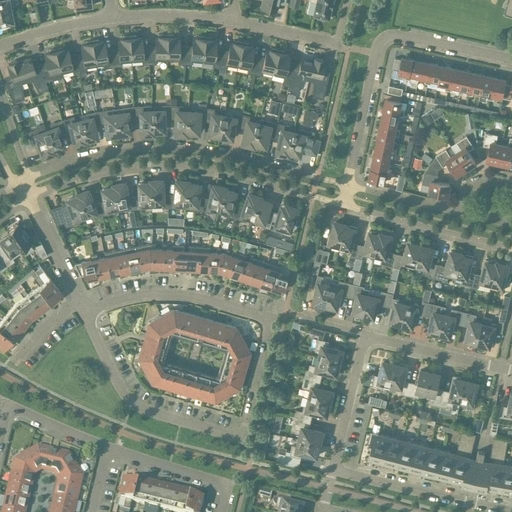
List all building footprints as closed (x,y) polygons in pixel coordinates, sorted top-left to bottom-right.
[(0,0),(0,12),(10,10),(8,0),(0,0)] [(262,0),(260,7),(264,8),(265,10),(271,12),(273,10),(276,11),(277,3),(284,5),(285,0),(262,0)] [(299,0),(289,0),(288,7),(298,9),(300,0),(299,0)] [(328,19),(332,0),(309,0),(309,1),(316,3),(313,15),(318,16),(317,18),(323,20),(324,18),(328,19)] [(13,10),(10,10),(0,12),(0,24),(1,24),(2,28),(9,26),(7,23),(15,21),(13,10)] [(167,59),(167,35),(161,35),(161,36),(158,36),(158,38),(155,38),(155,51),(149,51),(149,64),(152,64),(155,64),(156,59),(167,59)] [(178,62),(178,64),(181,64),(185,64),(185,51),(179,51),(179,38),(176,38),(176,37),(174,37),(174,35),(167,35),(167,59),(178,59),(178,62)] [(143,63),(143,64),(146,64),(149,64),(149,51),(142,51),(141,38),(138,38),(138,37),(136,37),(136,36),(129,37),(131,61),(142,60),(143,63)] [(131,61),(129,37),(123,37),(123,38),(121,39),(121,40),(118,40),(119,53),(113,54),(114,66),(117,66),(120,66),(120,61),(131,61)] [(202,61),(205,37),(198,37),(198,38),(196,38),(196,39),(193,38),(191,52),(185,51),(185,64),(188,64),(191,65),(191,60),(202,61)] [(213,65),(213,67),(216,67),(219,67),(221,55),(215,54),(216,41),(213,41),(213,39),(211,39),(211,38),(205,37),(202,61),(213,62),(213,65)] [(105,68),(108,67),(111,67),(114,66),(113,54),(106,55),(104,42),(101,42),(101,41),(99,41),(98,40),(92,41),(96,65),(102,64),(105,68)] [(80,76),(86,75),(85,67),(96,65),(92,41),(86,42),(86,44),(84,44),(84,45),(81,46),(83,59),(77,60),(79,72),(80,76)] [(238,66),(242,43),(236,41),(235,43),(233,42),(233,43),(230,43),(227,56),(221,55),(219,67),(222,68),(226,69),(226,64),(238,66)] [(248,71),(247,73),(254,74),(257,61),(251,60),(253,47),(250,47),(250,46),(248,45),(248,44),(242,43),(238,66),(248,68),(248,71)] [(73,74),(79,72),(77,60),(71,61),(67,49),(64,49),(64,48),(62,49),(61,48),(55,49),(61,72),(62,72),(72,70),(73,73),(73,74)] [(61,72),(55,49),(49,51),(49,52),(47,53),(47,54),(44,55),(48,67),(40,70),(45,82),(63,77),(62,72),(61,72)] [(273,74),(278,50),(272,49),(271,50),(269,49),(269,51),(266,50),(263,63),(257,61),(254,74),(261,76),(262,71),(273,74)] [(281,85),(288,86),(289,86),(292,69),(286,68),(289,55),(286,55),(286,53),(284,53),(284,52),(278,50),(273,74),(283,76),(283,79),(281,85)] [(308,81),(313,60),(301,57),(298,71),(292,69),(289,86),(288,86),(287,90),(297,93),(302,79),(308,81)] [(393,69),(399,70),(399,72),(406,74),(405,78),(408,79),(412,59),(402,57),(401,59),(395,58),(393,69)] [(19,62),(26,82),(32,80),(39,93),(47,90),(45,82),(40,70),(35,72),(30,58),(19,62)] [(313,60),(308,81),(314,82),(313,96),(322,99),(327,78),(321,76),(324,62),(323,62),(323,60),(314,58),(314,60),(313,60)] [(418,81),(419,77),(422,62),(412,59),(408,79),(411,80),(418,81)] [(26,82),(19,62),(18,62),(17,61),(8,64),(9,66),(8,66),(13,80),(7,82),(14,102),(24,98),(21,84),(26,82)] [(428,83),(432,64),(422,62),(419,77),(426,78),(425,83),(428,83)] [(432,64),(428,83),(431,84),(432,79),(438,81),(439,81),(442,66),(432,64)] [(448,90),(453,68),(442,66),(439,81),(438,81),(438,83),(446,85),(445,89),(448,90)] [(459,88),(463,71),(453,68),(448,90),(451,91),(452,86),(459,88)] [(469,95),(474,73),(463,71),(459,88),(467,89),(466,94),(469,95)] [(480,92),(484,75),(474,73),(469,95),(472,95),(473,91),(480,92)] [(490,99),(495,77),(484,75),(480,92),(488,94),(487,99),(490,99)] [(502,97),(505,83),(506,80),(495,77),(490,99),(493,100),(494,95),(501,97),(502,97)] [(511,80),(511,85),(505,83),(502,97),(511,100),(511,98),(511,80)] [(389,85),(388,92),(401,95),(403,88),(389,85)] [(86,106),(96,105),(95,90),(85,90),(86,106)] [(384,109),(403,113),(404,110),(399,109),(401,102),(386,98),(384,109)] [(269,107),(279,109),(281,102),(271,99),(269,107)] [(31,115),(39,111),(37,106),(28,109),(31,115)] [(151,106),(141,107),(133,107),(134,119),(140,119),(141,132),(142,131),(142,134),(153,134),(153,131),(152,131),(152,111),(151,106)] [(170,118),(170,106),(162,106),(162,111),(152,111),(152,131),(153,131),(164,131),(163,118),(170,118)] [(182,107),(177,106),(170,106),(170,118),(176,118),(175,131),(176,131),(175,134),(186,135),(187,132),(186,132),(188,112),(182,111),(182,107)] [(134,119),(133,107),(126,108),(126,113),(116,114),(118,134),(130,132),(128,120),(134,119)] [(205,121),(206,108),(199,108),(198,112),(188,112),(186,132),(187,132),(198,133),(198,120),(205,121)] [(206,108),(205,121),(211,122),(208,134),(209,134),(209,137),(220,139),(220,136),(223,116),(213,114),(214,110),(206,108)] [(403,113),(384,109),(382,119),(397,122),(398,115),(403,116),(403,113)] [(105,115),(105,110),(102,111),(101,111),(97,111),(99,124),(105,123),(107,136),(118,134),(116,114),(105,115)] [(303,117),(316,121),(318,113),(305,110),(303,117)] [(80,116),(81,121),(85,140),(86,140),(96,138),(93,125),(99,124),(97,111),(91,113),(85,114),(80,116)] [(239,127),(242,115),(235,113),(234,118),(223,116),(220,136),(231,138),(233,126),(239,127)] [(465,115),(468,129),(475,127),(472,114),(472,113),(471,114),(465,115)] [(254,144),(253,143),(258,124),(248,121),(249,116),(242,115),(239,127),(245,128),(242,141),(243,141),(242,143),(253,146),(254,144)] [(75,122),(74,117),(70,118),(65,119),(61,120),(65,132),(71,131),(74,143),(75,143),(76,145),(86,143),(86,142),(86,140),(85,140),(81,121),(75,122)] [(397,122),(382,119),(380,129),(399,133),(400,130),(395,129),(397,122)] [(49,124),(51,129),(46,131),(53,150),(64,146),(59,134),(65,132),(61,120),(57,121),(53,123),(49,124)] [(273,135),(276,123),(270,122),(268,126),(258,124),(253,143),(254,144),(264,146),(267,134),(273,135)] [(277,149),(276,152),(287,155),(288,152),(292,132),(286,131),(288,126),(276,123),(273,135),(279,137),(276,149),(277,149)] [(53,150),(46,131),(42,133),(40,128),(28,133),(32,144),(38,142),(42,154),(43,154),(44,156),(54,152),(53,150)] [(377,139),(392,142),(394,135),(398,136),(399,133),(380,129),(377,139)] [(292,132),(288,152),(298,155),(300,148),(309,150),(313,133),(301,130),(300,134),(292,132)] [(498,165),(502,145),(496,143),(498,135),(486,132),(483,146),(489,147),(486,161),(491,162),(491,163),(498,165)] [(456,153),(467,170),(472,166),(472,165),(476,162),(468,151),(474,147),(466,136),(456,142),(461,150),(456,153)] [(502,145),(498,165),(504,166),(505,164),(509,165),(511,153),(511,138),(510,138),(508,146),(502,145)] [(397,144),(392,143),(392,142),(377,139),(375,149),(395,153),(396,150),(396,146),(397,144)] [(394,158),(394,156),(395,153),(375,149),(373,159),(388,162),(393,163),(394,158)] [(467,170),(456,153),(450,156),(446,149),(436,156),(443,167),(448,164),(456,175),(460,173),(461,174),(467,170)] [(413,167),(421,168),(423,158),(415,157),(413,167)] [(371,169),(391,173),(391,170),(387,169),(388,162),(373,159),(371,169)] [(391,173),(371,169),(369,179),(384,182),(385,175),(390,176),(391,173)] [(449,188),(450,184),(436,181),(438,175),(424,172),(422,184),(430,186),(429,192),(434,193),(434,195),(441,197),(441,195),(447,196),(449,188)] [(167,207),(168,195),(162,195),(161,183),(160,180),(150,181),(150,183),(151,204),(161,203),(161,208),(167,207)] [(168,195),(167,207),(178,208),(178,204),(185,204),(187,184),(187,182),(176,181),(176,183),(175,183),(174,196),(168,195)] [(134,209),(133,197),(127,198),(125,186),(124,186),(123,183),(113,185),(113,188),(117,207),(126,206),(127,210),(134,209)] [(133,197),(134,209),(144,209),(144,204),(151,204),(150,183),(139,184),(139,191),(139,196),(133,197)] [(201,210),(203,198),(197,198),(198,192),(198,185),(187,184),(185,204),(191,205),(190,209),(201,210)] [(203,198),(201,210),(212,213),(213,208),(219,210),(223,190),(224,190),(224,187),(213,185),(213,187),(212,187),(209,200),(203,198)] [(112,213),(111,208),(117,207),(113,188),(102,190),(103,197),(104,202),(98,203),(101,215),(112,213)] [(234,218),(238,206),(232,205),(233,200),(234,192),(224,190),(223,190),(219,210),(225,211),(224,216),(234,218)] [(101,215),(98,203),(92,205),(89,193),(88,193),(87,191),(77,194),(77,197),(78,197),(83,216),(89,214),(91,218),(101,215)] [(238,206),(234,218),(245,221),(246,217),(252,219),(258,199),(259,199),(259,197),(249,194),(248,196),(247,196),(244,208),(238,206)] [(76,218),(83,216),(78,197),(77,197),(67,200),(69,207),(60,210),(50,213),(56,225),(64,222),(66,227),(78,223),(76,218)] [(258,199),(252,219),(262,222),(261,226),(268,228),(271,217),(265,215),(267,210),(269,203),(259,199),(258,199)] [(271,217),(268,228),(280,232),(281,228),(289,230),(289,229),(291,229),(293,221),(292,221),(295,211),(294,210),(295,208),(285,205),(284,207),(280,206),(278,213),(273,211),(271,217)] [(129,211),(129,226),(137,225),(136,211),(129,211)] [(340,246),(345,224),(335,221),(330,238),(329,237),(326,246),(332,247),(333,244),(340,246)] [(7,231),(21,251),(30,245),(26,238),(28,236),(24,230),(21,231),(16,224),(7,231)] [(356,257),(359,245),(352,243),(353,237),(354,237),(357,228),(349,226),(349,227),(345,226),(346,224),(345,224),(340,246),(346,247),(345,250),(351,252),(350,256),(356,257)] [(375,255),(380,233),(380,235),(376,234),(376,232),(369,230),(366,240),(367,240),(366,247),(359,245),(356,257),(362,259),(363,255),(368,256),(369,253),(375,255)] [(0,247),(4,252),(0,254),(0,258),(6,266),(14,261),(11,256),(19,250),(20,252),(21,251),(7,231),(6,231),(7,232),(1,236),(2,238),(0,238),(0,242),(2,245),(0,246),(0,247)] [(393,267),(397,254),(387,252),(391,236),(380,233),(375,255),(382,256),(380,263),(393,267)] [(267,236),(265,242),(273,245),(275,238),(267,236)] [(85,254),(93,253),(90,242),(89,237),(75,242),(76,246),(83,244),(85,254)] [(292,244),(285,241),(283,248),(290,250),(292,244)] [(416,265),(421,245),(410,242),(410,245),(408,244),(405,257),(397,254),(393,267),(399,268),(400,264),(406,266),(406,263),(416,265)] [(41,244),(35,247),(40,258),(47,255),(41,244)] [(150,266),(151,244),(148,244),(135,246),(136,251),(140,268),(150,266)] [(151,244),(150,266),(161,267),(162,249),(155,249),(155,244),(151,244)] [(173,250),(172,250),(166,249),(166,245),(162,245),(162,249),(161,267),(172,268),(173,250)] [(173,250),(172,268),(183,268),(184,246),(183,246),(172,245),(172,250),(173,250)] [(434,277),(437,265),(429,263),(432,251),(430,250),(431,248),(421,245),(416,265),(424,267),(423,274),(434,277)] [(128,248),(125,248),(129,270),(140,268),(136,251),(135,246),(128,248)] [(197,269),(199,247),(188,246),(187,246),(186,268),(186,269),(197,269)] [(199,247),(197,269),(208,270),(209,252),(210,252),(210,248),(199,247)] [(129,270),(125,248),(114,251),(119,273),(129,270)] [(219,271),(220,253),(221,248),(216,248),(216,253),(210,252),(209,252),(208,270),(219,271)] [(315,261),(321,262),(324,250),(318,248),(315,261)] [(119,273),(114,251),(104,253),(108,275),(119,273)] [(229,274),(236,253),(232,251),(231,256),(223,253),(220,253),(219,271),(229,274)] [(456,275),(462,253),(451,251),(447,267),(437,265),(434,277),(447,280),(449,273),(456,275)] [(93,255),(98,277),(108,275),(104,253),(103,253),(104,257),(98,259),(97,254),(93,255)] [(236,253),(229,274),(239,277),(246,256),(236,253)] [(472,287),(475,274),(468,273),(469,266),(471,266),(473,257),(466,255),(465,256),(462,255),(462,253),(456,275),(462,277),(462,280),(467,281),(466,285),(472,287)] [(98,277),(93,255),(90,256),(90,260),(74,263),(80,276),(86,274),(86,279),(98,277)] [(249,281),(256,260),(253,258),(251,263),(245,261),(247,256),(246,256),(239,277),(249,281)] [(256,260),(249,281),(259,284),(267,263),(256,260)] [(491,284),(497,262),(496,262),(496,264),(492,263),(492,262),(485,260),(482,269),(484,270),(482,276),(475,274),(472,287),(478,288),(479,284),(484,285),(485,282),(491,284)] [(321,262),(315,261),(312,271),(318,273),(321,262)] [(498,289),(503,290),(505,282),(503,282),(508,265),(497,262),(491,284),(498,286),(498,289)] [(270,288),(277,266),(267,263),(259,284),(270,288)] [(277,266),(270,288),(280,291),(282,287),(284,287),(288,275),(279,272),(280,268),(277,266)] [(41,267),(35,271),(37,275),(39,274),(39,275),(43,271),(44,272),(44,271),(41,267)] [(29,271),(31,275),(34,278),(37,275),(35,271),(32,268),(29,271)] [(0,345),(3,348),(4,346),(7,348),(30,319),(60,296),(59,294),(60,293),(48,277),(49,278),(44,281),(39,275),(39,274),(37,275),(34,278),(39,285),(15,303),(0,322),(0,345)] [(316,300),(315,303),(326,305),(330,286),(322,283),(323,276),(318,275),(315,287),(317,288),(314,300),(316,300)] [(340,280),(338,287),(330,286),(326,305),(330,307),(330,308),(337,310),(340,300),(339,300),(340,293),(350,296),(352,284),(341,281),(340,280)] [(358,289),(359,285),(352,284),(350,296),(357,298),(353,312),(355,313),(355,314),(363,317),(368,295),(362,294),(363,290),(358,289)] [(375,294),(375,297),(368,295),(363,317),(371,318),(372,317),(374,317),(377,303),(384,304),(387,292),(382,291),(381,295),(375,294)] [(387,292),(384,304),(394,307),(392,313),(391,313),(389,322),(396,324),(396,323),(402,324),(406,304),(399,302),(400,299),(392,298),(393,294),(387,292)] [(502,308),(508,309),(510,297),(504,295),(502,308)] [(406,304),(402,324),(406,325),(406,327),(413,329),(415,319),(414,319),(416,312),(425,315),(428,302),(423,301),(422,305),(414,303),(413,306),(406,304)] [(428,302),(425,315),(432,316),(429,331),(431,332),(431,333),(438,336),(444,314),(438,312),(439,309),(433,308),(434,304),(428,302)] [(444,314),(438,336),(447,337),(447,336),(449,336),(453,322),(460,323),(463,311),(452,308),(450,315),(444,314)] [(508,309),(502,308),(499,320),(505,321),(508,309)] [(143,346),(142,346),(138,358),(152,382),(214,400),(239,387),(249,352),(236,327),(173,309),(149,322),(145,334),(147,334),(146,337),(145,337),(144,343),(143,346)] [(477,315),(475,314),(463,311),(460,323),(470,326),(468,332),(467,332),(464,341),(472,343),(472,342),(477,343),(482,323),(475,322),(477,315)] [(311,333),(312,327),(300,323),(299,329),(311,333)] [(482,323),(477,343),(487,346),(488,343),(490,344),(493,332),(495,332),(497,324),(491,323),(491,326),(482,323)] [(319,357),(339,362),(342,350),(328,346),(329,341),(318,339),(316,349),(321,350),(319,357)] [(339,362),(319,357),(317,366),(310,364),(308,369),(306,369),(305,376),(320,379),(322,371),(337,375),(339,362)] [(391,385),(396,364),(383,361),(380,376),(375,375),(372,386),(382,388),(383,383),(391,385)] [(396,364),(391,385),(397,386),(396,389),(401,390),(401,394),(407,395),(410,383),(403,381),(404,375),(405,375),(408,365),(400,364),(400,365),(396,364)] [(420,391),(425,393),(430,372),(420,370),(417,384),(410,383),(407,395),(412,396),(418,398),(420,391)] [(430,372),(425,393),(431,394),(430,401),(435,402),(434,404),(440,406),(444,391),(437,389),(440,374),(430,372)] [(303,388),(308,389),(311,390),(309,398),(330,403),(333,391),(318,387),(320,379),(305,376),(303,382),(302,386),(303,388)] [(444,391),(440,406),(447,407),(447,405),(452,407),(454,399),(460,401),(465,380),(461,379),(461,378),(454,376),(451,386),(453,386),(451,393),(444,391)] [(465,380),(460,401),(467,403),(466,408),(473,410),(476,398),(474,398),(477,383),(465,380)] [(511,391),(511,392),(509,407),(504,406),(502,417),(511,418),(511,391)] [(382,399),(370,395),(368,403),(371,404),(373,404),(380,406),(385,407),(387,401),(382,399)] [(289,415),(295,416),(298,417),(310,420),(312,412),(327,415),(330,403),(309,398),(307,407),(304,406),(303,411),(296,410),(296,413),(290,411),(289,415)] [(299,439),(320,444),(323,432),(308,428),(310,420),(298,417),(296,423),(294,429),(301,430),(299,439)] [(480,432),(484,420),(476,418),(473,430),(480,432)] [(496,435),(498,423),(492,422),(490,434),(494,435),(496,435)] [(462,431),(456,453),(372,432),(369,444),(372,445),(369,456),(463,480),(462,482),(463,483),(475,485),(485,487),(486,488),(486,486),(511,490),(511,465),(503,464),(507,441),(493,438),(489,461),(483,460),(485,452),(482,451),(478,450),(476,458),(470,457),(476,435),(462,431)] [(320,444),(299,439),(297,446),(292,445),(290,452),(286,451),(285,454),(278,452),(276,462),(288,464),(290,455),(301,458),(302,453),(317,456),(320,444)] [(57,476),(75,465),(68,454),(55,451),(50,450),(37,447),(26,454),(37,472),(41,470),(45,471),(50,472),(54,473),(57,476)] [(37,472),(26,454),(15,460),(12,473),(33,478),(33,474),(37,472)] [(75,465),(57,476),(59,480),(58,484),(79,489),(82,477),(75,465)] [(33,478),(12,473),(9,485),(30,490),(33,478)] [(198,511),(202,499),(200,499),(200,496),(126,478),(125,481),(123,481),(119,500),(120,499),(125,500),(123,509),(125,509),(130,510),(132,502),(174,511),(198,511)] [(55,496),(76,501),(79,489),(58,484),(55,496)] [(30,490),(9,485),(6,497),(27,502),(30,490)] [(271,499),(273,492),(260,489),(258,496),(271,499)] [(52,508),(68,511),(73,511),(76,501),(55,496),(52,508)] [(24,511),(27,502),(6,497),(3,510),(13,511),(24,511)] [(275,506),(276,506),(282,507),(280,511),(302,511),(303,507),(289,504),(289,502),(278,499),(274,498),(273,503),(275,506)]
